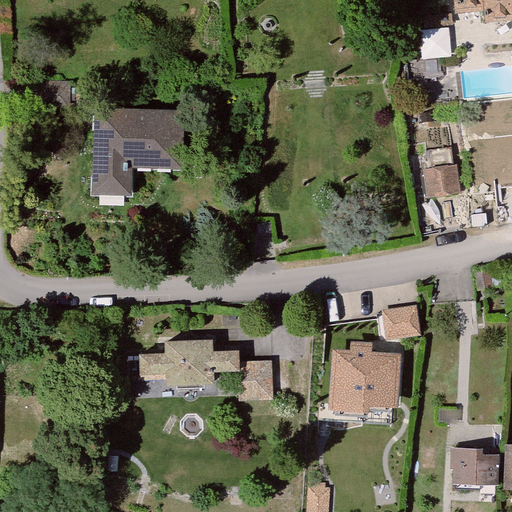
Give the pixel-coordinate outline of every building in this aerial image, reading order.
[(511,0),(448,0),(451,34),(511,29),(511,0)] [(420,59),(449,58),(448,29),(419,30),(420,59)] [(191,117),(92,110),(86,204),(131,207),(133,175),(187,179),(191,117)] [(425,197),(457,195),(455,168),(423,170),(425,197)] [(417,312),(384,316),(387,345),(421,341),(417,312)] [(404,353),(331,346),(323,423),(396,430),(404,353)] [(239,348),(135,352),(137,404),(241,400),(239,348)] [(498,452),(446,449),(443,492),(496,495),(498,452)]
